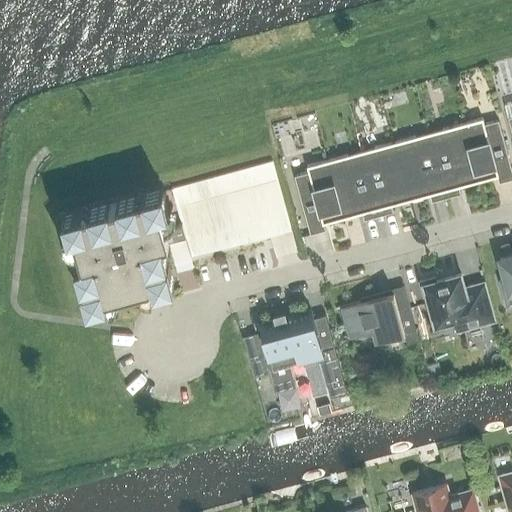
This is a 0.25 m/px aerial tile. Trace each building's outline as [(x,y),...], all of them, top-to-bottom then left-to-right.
[(482,117),(462,123),(478,181),(497,175),(499,182),(511,178),(511,170),(498,119),(484,123),(482,117)] [(462,123),(428,132),(446,197),(460,193),(459,186),(478,181),(462,123)] [(394,141),(410,199),(429,194),(431,201),(446,197),(428,132),(394,141)] [(394,141),(361,151),(378,215),(393,211),(391,204),(410,199),(394,141)] [(361,151),(327,160),(342,217),(362,212),(364,219),(378,215),(361,151)] [(323,223),(342,217),(327,160),(307,165),(308,171),(294,175),(310,234),(325,230),(323,223)] [(265,220),(287,214),(272,161),(172,188),(181,222),(165,226),(161,211),(168,209),(163,189),(62,216),(67,237),(74,235),(82,262),(75,263),(80,284),(82,284),(83,287),(81,287),(87,307),(107,302),(105,295),(151,282),(153,289),(162,287),(173,284),(168,263),(166,264),(166,261),(167,260),(162,242),(169,240),(184,235),(190,256),(269,235),(265,220)] [(511,254),(500,258),(506,279),(501,280),(507,305),(511,303),(511,254)] [(464,287),(460,273),(436,280),(434,276),(419,280),(423,296),(427,295),(435,323),(458,317),(462,329),(495,320),(484,281),(464,287)] [(393,292),(360,301),(335,308),(336,309),(342,307),(350,337),(373,330),(375,340),(404,332),(415,329),(409,307),(398,310),(393,292)] [(274,320),(260,324),(270,359),(272,369),(275,381),(292,377),(289,365),(288,361),(297,358),(298,362),(302,361),(302,362),(303,365),(320,361),(330,397),(331,396),(330,395),(345,391),(346,392),(347,392),(325,314),(313,318),(310,310),(287,316),(286,313),(284,314),(275,316),(273,317),(274,320)] [(263,354),(249,358),(254,376),(255,375),(254,373),(267,370),(267,372),(268,372),(263,354)] [(331,411),(329,403),(317,406),(319,414),(331,411)] [(511,511),(511,473),(501,476),(510,511),(511,511)] [(478,511),(472,489),(449,495),(446,484),(412,493),(417,511),(478,511)]
